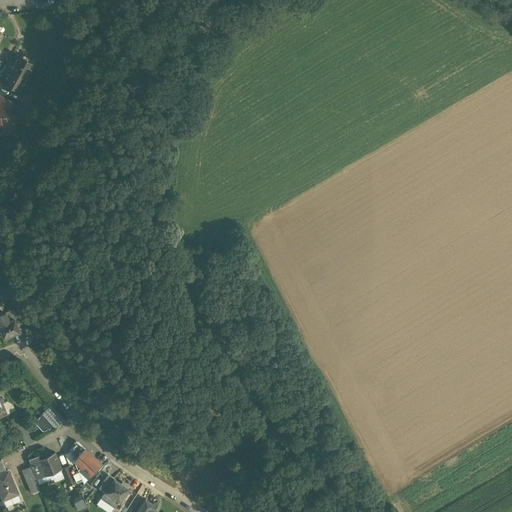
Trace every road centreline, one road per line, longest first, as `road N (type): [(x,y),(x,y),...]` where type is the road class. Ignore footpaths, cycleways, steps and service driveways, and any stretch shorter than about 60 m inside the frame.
road 1 (track): [(243,229),(393,511)]
road 2 (track): [(511,67),(243,229)]
road 3 (residential): [(0,355),(21,345),(75,419),(200,511)]
road 4 (residential): [(0,167),(82,4)]
